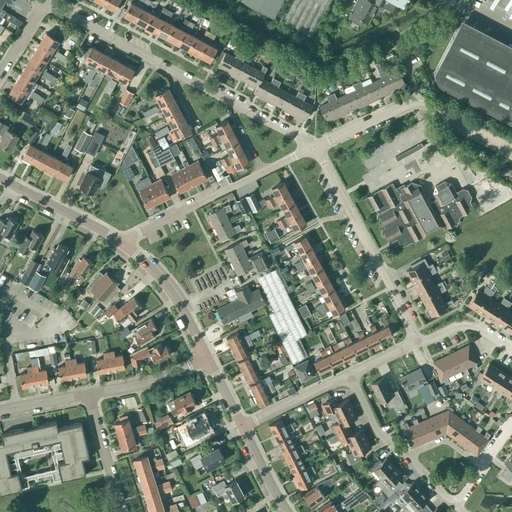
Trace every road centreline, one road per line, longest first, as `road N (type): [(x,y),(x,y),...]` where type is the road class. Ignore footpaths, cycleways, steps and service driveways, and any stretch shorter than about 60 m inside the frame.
road 1 (residential): [(418,342),(313,147)]
road 2 (residential): [(313,147),(417,100),(511,149)]
road 3 (residential): [(120,242),(261,172)]
road 4 (residential): [(176,74),(45,2)]
road 5 (tertiary): [(207,359),(161,280),(120,242)]
road 6 (tertiary): [(120,242),(0,178)]
road 7 (unclassified): [(90,394),(162,382),(207,359)]
road 8 (residential): [(123,511),(90,394)]
